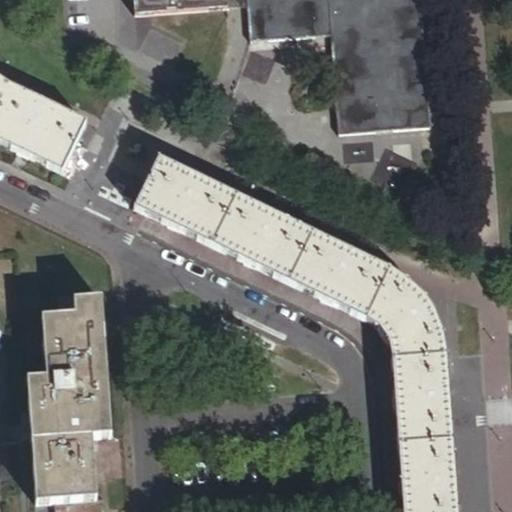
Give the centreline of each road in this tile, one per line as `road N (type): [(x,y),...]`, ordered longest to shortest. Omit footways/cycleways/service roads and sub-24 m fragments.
road 1 (residential): [(370,511),(363,391),(352,365),(322,339),(136,250)]
road 2 (residential): [(136,250),(151,511)]
road 3 (residential): [(136,250),(0,185)]
